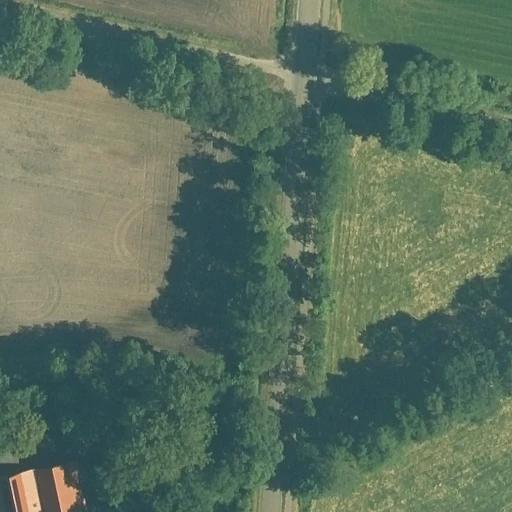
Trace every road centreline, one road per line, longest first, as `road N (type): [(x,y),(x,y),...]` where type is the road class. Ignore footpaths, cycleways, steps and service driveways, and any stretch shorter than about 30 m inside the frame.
road 1 (tertiary): [(301,79),(268,511)]
road 2 (residential): [(301,79),(0,3)]
road 3 (residential): [(511,130),(301,79)]
road 4 (unknown): [(119,414),(283,311)]
